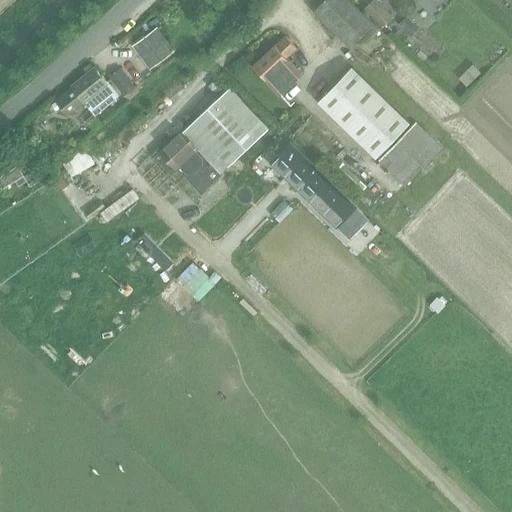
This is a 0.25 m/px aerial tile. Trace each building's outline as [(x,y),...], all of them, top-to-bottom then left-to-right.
[(350,47),(360,37),(366,44),(380,30),(373,24),(348,0),(325,0),(315,12),(350,47)] [(376,0),(373,0),(365,8),(383,27),(393,17),(376,0)] [(408,16),(400,24),(411,36),(419,29),(408,16)] [(158,27),(134,47),(151,68),(175,48),(158,27)] [(280,95),(302,75),(286,58),(297,49),(286,37),(276,46),(275,46),(253,66),(280,95)] [(110,78),(117,87),(125,96),(140,84),(125,66),(110,78)] [(73,87),(58,100),(69,114),(84,102),(95,116),(102,110),(119,97),(114,91),(95,67),(72,86),(73,87)] [(319,102),(377,158),(411,123),(353,67),(319,102)] [(183,132),(161,153),(201,194),(204,191),(220,208),(236,192),(220,175),(222,173),(269,128),(230,87),(183,132)] [(416,123),(379,161),(406,186),(421,170),(426,174),(431,168),(427,164),(442,148),(416,123)] [(289,144),(271,163),(350,240),(368,221),(289,144)] [(29,159),(0,177),(0,186),(2,189),(15,181),(19,187),(27,181),(31,187),(42,181),(29,159)]
